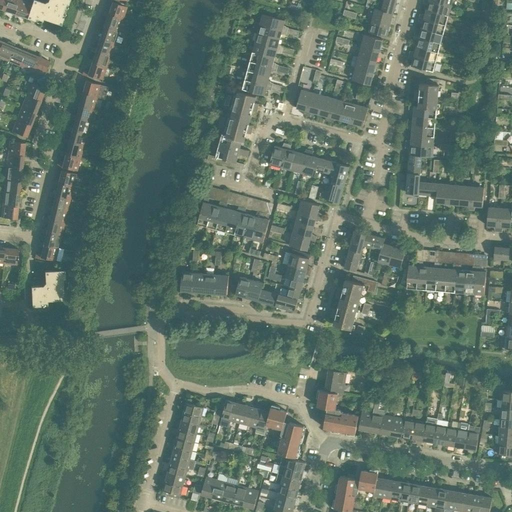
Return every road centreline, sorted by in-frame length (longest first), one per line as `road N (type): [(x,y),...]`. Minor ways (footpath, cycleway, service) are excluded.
road 1 (residential): [(173,387),(160,369),(165,317),(209,306),(301,322),(336,219),(365,221)]
road 2 (residential): [(29,237),(49,155),(42,135),(60,65),(71,52)]
road 3 (residential): [(328,444),(511,469)]
road 4 (residential): [(173,387),(248,388),(303,402)]
road 5 (residential): [(482,235),(475,244),(432,240),(365,221)]
